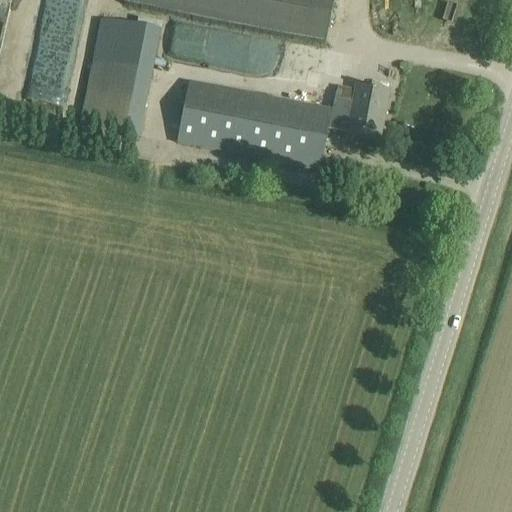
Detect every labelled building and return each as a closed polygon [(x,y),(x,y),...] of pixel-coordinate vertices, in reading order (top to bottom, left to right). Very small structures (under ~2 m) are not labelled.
[(124,0),(123,7),(324,46),(333,0),(124,0)] [(79,130),(139,142),(157,56),(182,62),(187,38),(100,21),(79,130)] [(224,37),(223,56),(248,57),(249,38),(224,37)] [(304,66),(323,72),(328,57),(310,50),(304,66)] [(177,144),(299,168),(319,172),(327,131),(348,135),(347,136),(379,142),(388,94),(354,87),(353,91),(321,85),(321,88),(268,78),(265,100),(189,85),(177,144)] [(304,199),(305,191),(283,186),(282,195),(304,199)]
